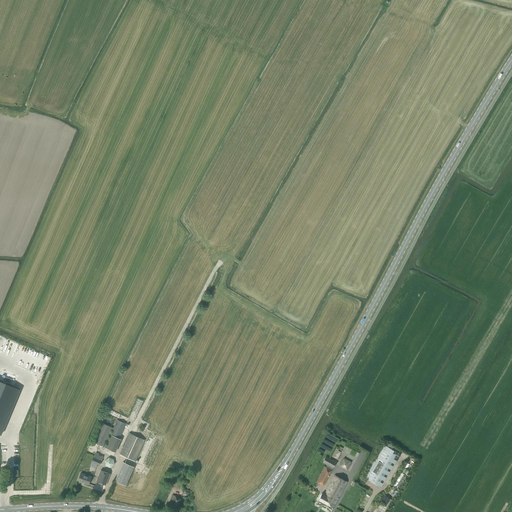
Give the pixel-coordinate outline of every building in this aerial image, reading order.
[(0,433),(1,434),(21,390),(0,380),(0,433)] [(113,428),(110,434),(104,447),(113,452),(119,438),(126,424),(115,419),(112,427),(113,428)] [(104,447),(112,428),(101,423),(93,442),(104,447)] [(135,462),(145,441),(129,434),(119,455),(135,462)] [(143,450),(150,452),(155,437),(148,434),(143,450)] [(364,477),(378,485),(395,456),(381,448),(364,477)] [(96,453),(95,453),(91,462),(99,466),(103,457),(99,455),(99,454),(96,453)] [(316,482),(323,486),(336,462),(325,456),(323,462),(327,465),(326,467),(325,467),(316,482)] [(109,457),(105,460),(105,466),(110,468),(114,464),(113,459),(109,457)] [(340,465),(348,469),(351,461),(343,458),(340,465)] [(125,486),(134,467),(123,462),(114,481),(125,486)] [(403,467),(396,483),(401,485),(403,480),(402,479),(406,468),(403,467)] [(170,479),(175,482),(180,472),(174,469),(170,479)] [(105,485),(110,474),(100,471),(96,482),(105,485)] [(80,473),(78,481),(88,485),(91,477),(80,473)] [(318,500),(333,507),(347,481),(335,475),(324,495),(321,493),(318,500)] [(387,504),(391,498),(385,494),(381,501),(387,504)] [(173,495),(167,506),(175,510),(180,499),(173,495)]
